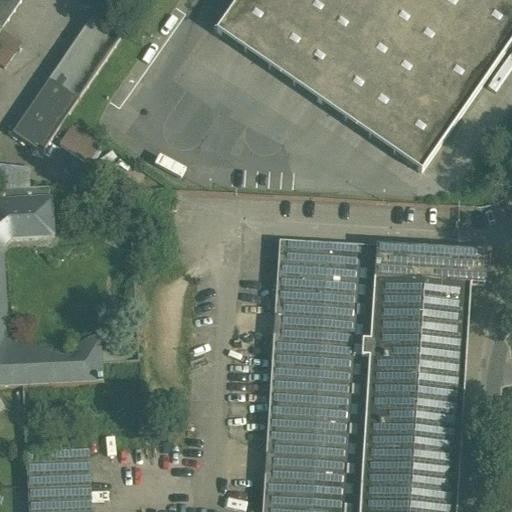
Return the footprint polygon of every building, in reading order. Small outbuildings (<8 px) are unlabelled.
[(0,0),(0,31),(0,32),(2,35),(26,0),(0,0)] [(511,45),(511,0),(241,0),(218,36),(423,179),(511,45)] [(114,29),(96,18),(49,87),(76,106),(125,36),(114,29)] [(76,106),(49,87),(13,138),(41,157),(76,106)] [(88,148),(65,136),(59,149),(83,160),(88,148)] [(82,370),(9,356),(2,332),(0,301),(0,244),(48,242),(50,241),(53,239),(54,235),(53,232),(51,189),(0,191),(0,391),(12,391),(12,390),(104,386),(102,349),(94,351),(88,355),(83,362),(82,370)] [(486,255),(280,247),(264,511),(455,511),(471,288),(484,288),(486,255)] [(90,511),(88,457),(25,460),(27,511),(90,511)] [(25,511),(25,503),(11,504),(11,511),(25,511)]
